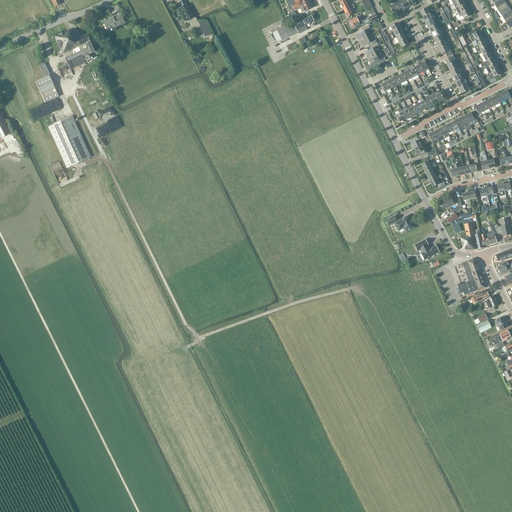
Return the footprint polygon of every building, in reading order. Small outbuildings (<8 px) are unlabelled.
[(296,3),(292,5),(294,10),(299,7),(300,9),(302,7),(310,4),(308,0),(306,0),(300,3),(300,1),(296,3)] [(405,10),(410,7),(406,0),(404,0),(401,2),(405,10)] [(461,0),(456,3),(453,4),(456,10),(458,8),(465,5),(463,0),(461,0)] [(503,0),(501,0),(494,5),(498,11),(507,5),(503,0)] [(346,2),(341,5),(344,11),(349,9),(349,8),(346,2)] [(395,5),(399,12),(405,10),(401,2),(395,5)] [(302,7),(300,9),(302,12),(304,11),(305,11),(312,8),(310,4),(302,7)] [(186,5),(180,9),(187,21),(193,18),(186,5)] [(394,15),(399,12),(395,5),(390,7),(394,15)] [(468,10),(465,5),(458,8),(456,10),(459,15),(468,10)] [(507,5),(498,11),(502,17),(511,11),(507,5)] [(349,9),(344,11),(347,18),(353,15),(351,12),(354,11),(353,10),(356,8),(355,6),(351,8),(351,7),(349,8),(349,9)] [(427,8),(419,12),(422,17),(430,14),(428,11),(427,8)] [(471,15),(468,10),(459,15),(461,19),(463,18),(464,19),(471,15)] [(511,12),(511,11),(502,17),(506,23),(511,18),(511,12)] [(294,12),(288,15),(291,20),(297,17),(294,12)] [(434,15),(433,12),(430,14),(422,17),(425,23),(432,19),(431,17),(434,15)] [(117,27),(124,23),(120,15),(113,19),(113,18),(103,23),(107,31),(108,30),(116,25),(117,27)] [(294,25),(298,32),(299,34),(307,29),(305,25),(314,21),(311,16),(294,25)] [(359,17),(349,22),(350,23),(350,24),(351,26),(351,27),(352,26),(352,27),(353,27),(354,29),(363,24),(362,22),(359,17)] [(425,23),(428,28),(435,24),(432,19),(425,23)] [(211,34),(206,22),(199,22),(204,34),(208,32),(209,35),(211,34)] [(277,43),(294,34),(298,32),(294,25),(293,22),(289,25),(272,33),(277,43)] [(392,30),(390,31),(391,34),(393,33),(401,29),(398,23),(391,27),(392,30)] [(438,23),(435,24),(428,28),(430,34),(438,30),(437,27),(440,26),(438,23)] [(362,32),(356,35),(359,41),(367,37),(369,35),(366,30),(370,29),(368,26),(361,29),(362,32)] [(440,28),(438,30),(430,34),(433,39),(441,35),(443,34),(440,28)] [(391,34),(394,39),(396,38),(404,34),(401,29),(392,33),(391,34)] [(67,31),(55,37),(66,62),(67,62),(82,54),(83,57),(91,53),(97,50),(89,34),(77,40),(72,30),(68,32),(67,31)] [(468,34),(472,42),(475,41),(482,37),(479,32),(477,33),(475,30),(468,34)] [(404,34),(396,38),(399,43),(406,40),(404,34)] [(433,39),(436,44),(443,40),(441,35),(433,39)] [(367,37),(359,41),(362,47),(368,44),(369,47),(377,43),(376,40),(372,42),(370,39),(368,40),(367,37)] [(478,46),(485,42),(482,37),(475,41),(478,46)] [(406,40),(399,43),(402,49),(409,45),(406,40)] [(436,44),(439,50),(446,46),(443,40),(436,44)] [(380,42),(377,43),(369,47),(371,50),(364,53),(367,59),(376,55),(373,49),(381,44),(380,42)] [(478,46),(475,47),(477,53),(478,53),(480,51),(487,48),(485,42),(478,46)] [(439,50),(441,55),(445,53),(447,57),(452,54),(449,47),(451,47),(449,44),(446,46),(439,50)] [(480,51),(478,53),(479,55),(481,53),(483,57),(490,53),(487,48),(480,51)] [(379,53),(376,55),(367,59),(370,65),(377,62),(378,64),(386,61),(384,58),(381,59),(379,53)] [(483,57),(486,62),(493,58),(490,53),(483,57)] [(445,61),(447,67),(454,63),(457,62),(456,59),(453,61),(452,58),(454,57),(452,54),(447,57),(448,59),(445,61)] [(493,58),(486,62),(484,63),(486,68),(496,64),(493,58)] [(447,67),(450,72),(457,69),(460,67),(457,62),(454,63),(447,67)] [(420,66),(423,72),(424,74),(426,73),(426,71),(429,70),(425,63),(420,66)] [(49,76),(44,64),(39,66),(30,70),(35,82),(49,76)] [(496,64),(486,68),(489,73),(491,72),(491,73),(498,69),(496,64)] [(423,72),(420,66),(414,68),(418,75),(419,77),(421,76),(420,74),(423,72)] [(414,68),(409,71),(412,78),(418,75),(414,68)] [(450,72),(453,78),(460,74),(457,69),(450,72)] [(492,75),(494,78),(501,74),(498,69),(491,73),(491,72),(489,73),(490,76),(492,75)] [(409,71),(403,74),(407,81),(412,78),(409,71)] [(401,84),(407,81),(403,74),(397,77),(401,84)] [(460,74),(453,78),(456,83),(463,80),(465,79),(464,76),(462,78),(460,74)] [(58,97),(49,76),(35,82),(45,103),(58,97)] [(395,87),(398,85),(401,84),(397,77),(392,80),(395,87)] [(386,83),(390,90),(395,87),(392,80),(386,83)] [(463,80),(456,83),(459,89),(466,85),(463,80)] [(386,83),(381,86),(386,95),(388,94),(386,91),(390,90),(386,83)] [(466,85),(459,89),(462,94),(469,91),(466,85)] [(435,96),(439,103),(445,100),(440,91),(434,94),(435,96)] [(507,91),(502,94),(505,101),(511,98),(507,91)] [(434,94),(429,96),(430,99),(433,106),(439,103),(435,96),(434,94)] [(496,97),(500,104),(505,101),(502,94),(496,97)] [(495,106),(500,104),(496,97),(491,99),(495,106)] [(422,103),(419,104),(422,111),(428,109),(424,102),(423,99),(421,100),(422,103)] [(430,99),(424,102),(428,109),(433,106),(430,99)] [(489,109),(495,106),(491,99),(486,102),(489,109)] [(416,106),(413,107),(417,114),(422,111),(419,104),(417,102),(415,103),(416,106)] [(484,112),(489,109),(486,102),(480,105),(484,112)] [(32,118),(57,109),(56,106),(55,106),(54,103),(29,111),(32,118)] [(406,107),(411,117),(417,114),(413,107),(412,105),(406,107)] [(481,113),(484,112),(480,105),(475,108),(476,111),(474,112),(477,119),(482,116),(481,113)] [(405,111),(402,113),(406,120),(411,117),(406,107),(404,109),(405,111)] [(401,110),(395,113),(398,119),(397,119),(397,120),(398,122),(399,123),(400,122),(400,123),(406,120),(402,113),(401,110)] [(471,113),(466,116),(469,123),(470,125),(473,124),(472,122),(475,120),(471,113)] [(0,139),(10,134),(0,114),(0,139)] [(460,119),(464,126),(465,128),(470,125),(469,123),(466,116),(460,119)] [(73,121),(74,121),(72,117),(49,127),(68,168),(90,159),(73,121)] [(123,119),(100,127),(100,128),(95,130),(97,135),(126,125),(123,119)] [(455,122),(459,129),(464,126),(460,119),(455,122)] [(455,122),(450,124),(453,131),(454,134),(457,132),(456,130),(459,129),(455,122)] [(448,134),(453,131),(450,124),(444,127),(448,134)] [(449,136),(448,134),(444,127),(439,130),(442,137),(444,139),(449,136)] [(439,130),(433,133),(437,140),(438,142),(444,139),(442,137),(439,130)] [(429,136),(426,138),(428,143),(431,141),(433,145),(436,143),(434,141),(437,140),(433,133),(428,135),(429,136)] [(420,141),(411,145),(414,150),(422,145),(421,143),(424,141),(423,139),(420,141)] [(422,145),(414,150),(416,154),(420,153),(421,155),(427,152),(425,148),(424,149),(422,145)] [(489,157),(486,158),(489,169),(496,168),(494,160),(489,161),(489,157)] [(485,162),(481,163),(483,171),(489,169),(486,158),(484,158),(485,162)] [(428,161),(421,165),(424,171),(435,165),(434,163),(430,166),(428,161)] [(468,162),(471,174),(477,172),(476,165),(471,166),(470,161),(468,162)] [(463,167),(465,175),(471,174),(468,162),(466,162),(468,166),(463,167)] [(452,178),(459,177),(456,164),(454,165),(455,169),(451,170),(452,178)] [(459,177),(465,175),(463,167),(459,168),(458,164),(456,164),(459,177)] [(424,171),(427,176),(434,173),(432,169),(436,167),(435,165),(424,171)] [(434,173),(427,176),(430,182),(441,177),(440,175),(436,177),(434,173)] [(433,188),(438,185),(440,189),(446,186),(444,182),(440,184),(438,180),(442,178),(441,177),(430,182),(433,188)] [(503,185),(497,186),(499,193),(499,197),(504,196),(506,195),(503,185)] [(479,190),(482,202),(486,201),(486,200),(488,200),(486,189),(479,190)] [(474,202),(478,201),(478,198),(476,198),(475,192),(468,193),(470,204),(472,203),(472,199),(473,199),(474,202)] [(470,204),(468,193),(462,194),(463,201),(468,200),(469,204),(470,204)] [(441,205),(443,208),(444,210),(454,205),(452,200),(441,205)] [(496,211),(500,210),(498,202),(495,203),(495,207),(490,208),(491,211),(496,210),(496,211)] [(459,211),(446,219),(448,223),(450,225),(451,224),(451,223),(450,222),(462,215),(459,211)] [(466,235),(459,237),(460,241),(460,245),(461,248),(461,250),(465,249),(466,251),(475,250),(476,250),(473,239),(475,239),(471,223),(472,223),(471,219),(470,215),(470,214),(461,216),(462,218),(464,222),(465,225),(464,225),(465,230),(466,233),(466,235)] [(398,232),(403,229),(405,233),(406,233),(414,228),(414,229),(415,228),(414,228),(412,223),(411,221),(410,221),(408,216),(407,216),(399,220),(399,221),(397,222),(394,216),(387,220),(390,226),(394,224),(398,231),(398,232)] [(462,218),(451,223),(451,224),(453,227),(458,225),(464,222),(462,218)] [(502,227),(500,227),(503,237),(510,235),(508,225),(507,220),(501,221),(502,227)] [(458,225),(453,227),(453,229),(456,234),(461,232),(458,225)] [(475,236),(477,248),(478,250),(478,249),(479,250),(481,249),(482,249),(484,248),(483,246),(480,233),(479,230),(476,231),(476,234),(475,234),(475,236)] [(484,232),(480,233),(483,246),(488,245),(497,243),(495,236),(486,239),(484,232)] [(421,254),(425,261),(439,253),(435,246),(430,249),(428,246),(425,240),(415,246),(418,251),(420,251),(421,254)] [(501,260),(501,261),(511,257),(511,251),(510,252),(510,251),(503,253),(496,255),(498,261),(501,260)] [(461,283),(457,284),(460,293),(463,292),(465,296),(486,288),(481,276),(475,260),(473,259),(467,261),(462,263),(462,264),(469,282),(461,285),(461,283)] [(501,266),(498,267),(501,274),(507,270),(506,268),(508,268),(509,269),(508,269),(509,272),(510,272),(511,270),(511,263),(509,265),(508,262),(504,263),(500,265),(501,266)] [(476,295),(474,296),(476,303),(489,297),(487,292),(476,296),(476,295)] [(488,300),(483,302),(487,310),(491,308),(495,307),(498,305),(495,299),(494,296),(490,298),(487,299),(488,300)] [(487,319),(485,314),(477,318),(480,323),(487,319)] [(495,322),(497,327),(499,327),(501,331),(508,327),(506,323),(505,323),(503,318),(495,322)] [(480,334),(484,332),(491,328),(488,321),(476,327),(480,334)] [(500,336),(498,338),(500,342),(502,341),(503,341),(507,339),(506,338),(510,337),(509,334),(510,334),(508,331),(508,332),(507,331),(499,335),(500,336)] [(505,354),(502,355),(503,358),(509,356),(508,353),(511,352),(511,351),(511,350),(511,343),(505,347),(507,352),(508,353),(505,354)]
